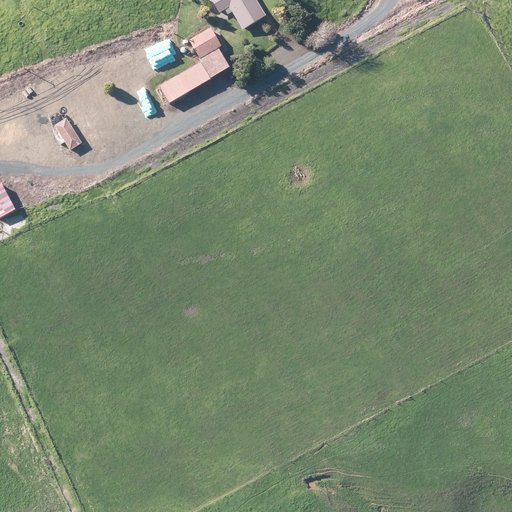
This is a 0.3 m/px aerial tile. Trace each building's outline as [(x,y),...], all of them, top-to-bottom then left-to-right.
[(270,17),(259,0),(212,0),(211,0),(222,17),(231,12),(244,33),(270,17)] [(235,68),(213,29),(190,42),(203,64),(161,88),(170,105),(235,68)] [(62,106),(73,125),(91,114),(98,126),(114,117),(88,73),(71,84),(60,90),(68,103),(62,106)] [(162,123),(156,114),(135,128),(141,136),(162,123)] [(61,135),(56,138),(62,147),(65,145),(71,153),(84,144),(67,120),(56,128),(61,135)] [(15,208),(4,185),(0,187),(0,220),(7,217),(5,213),(15,208)]
